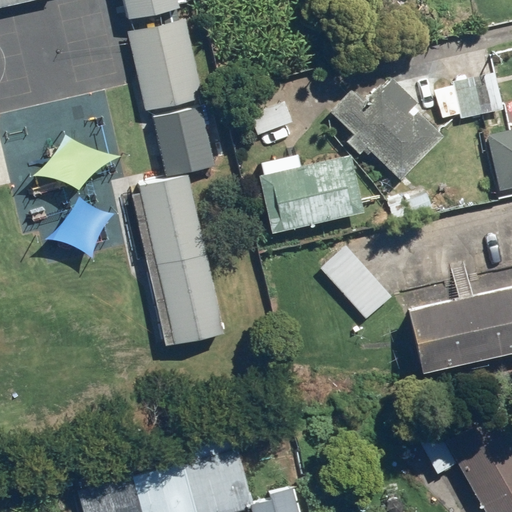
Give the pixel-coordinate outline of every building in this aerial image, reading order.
[(178,0),(120,0),(125,18),(179,6),(178,0)] [(183,15),(125,28),(142,105),(200,92),(183,15)] [(451,81),(434,85),(440,115),(458,112),(459,118),(503,109),(495,68),(450,77),(451,81)] [(353,82),(328,106),(352,131),(345,138),(359,153),(367,146),(396,178),(443,134),(414,102),(416,100),(391,73),(366,96),(353,82)] [(261,107),(250,111),(257,132),(291,121),(279,83),(256,91),(261,107)] [(194,110),(153,119),(166,174),(207,165),(194,110)] [(511,125),(486,131),(497,185),(511,182),(511,125)] [(263,169),(256,171),(267,228),(361,209),(350,152),(299,162),(297,150),(261,157),(263,169)] [(185,173),(134,185),(169,341),(220,329),(185,173)] [(421,183),(384,197),(393,219),(430,204),(421,183)] [(345,240),(319,262),(366,316),(391,294),(345,240)] [(511,277),(406,300),(420,367),(511,347),(511,277)] [(434,415),(412,428),(436,470),(454,459),(484,511),(501,511),(511,506),(511,433),(497,408),(447,437),(434,415)] [(83,511),(228,511),(250,507),(249,499),(236,447),(77,486),(83,511)] [(271,494),(249,499),(250,507),(251,511),(298,511),(290,481),(269,486),(271,494)]
